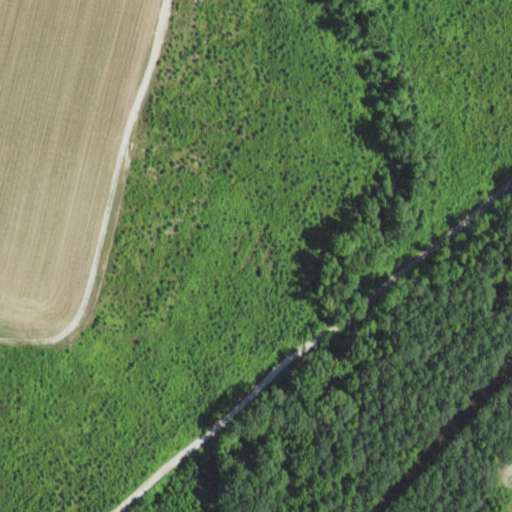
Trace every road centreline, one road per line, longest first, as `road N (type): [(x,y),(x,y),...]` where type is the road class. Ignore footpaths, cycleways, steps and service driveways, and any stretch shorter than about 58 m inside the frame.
road 1 (residential): [(511,181),(249,391),(117,511)]
road 2 (track): [(0,339),(60,341),(89,316),(166,0)]
